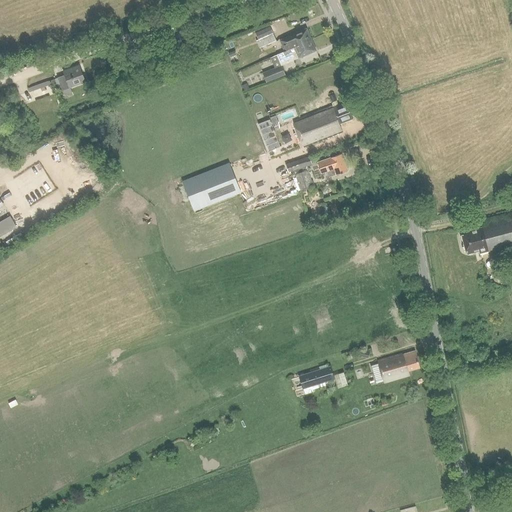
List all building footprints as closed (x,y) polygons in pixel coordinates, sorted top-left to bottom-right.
[(270,26),(255,33),(258,40),(273,33),(270,26)] [(284,52),(285,51),(312,40),(307,30),(279,41),(284,52)] [(276,32),(263,38),(266,46),(279,40),(276,32)] [(316,51),(312,40),(285,51),(284,52),(279,54),(283,65),(316,51)] [(86,83),(80,66),(63,72),(64,76),(58,78),(62,91),(86,83)] [(281,66),(263,73),(266,83),(285,76),(281,66)] [(347,101),(293,123),(303,148),(343,132),(339,124),(354,118),(347,101)] [(273,127),(280,125),(276,115),(270,117),(273,127)] [(269,120),(258,124),(269,151),(280,146),(269,120)] [(342,154),(318,162),(321,174),(327,172),(328,177),(347,172),(342,154)] [(311,155),(287,164),(289,172),(314,163),(311,155)] [(188,181),(185,182),(196,209),(238,192),(227,165),(188,181)] [(36,169),(13,185),(19,194),(42,178),(36,169)] [(314,186),(309,169),(295,173),(300,190),(314,186)] [(484,227),(462,233),(467,254),(479,251),(479,253),(489,251),(490,255),(511,249),(511,212),(482,220),(484,227)] [(0,242),(0,241),(0,236),(16,227),(10,216),(0,222),(0,242)] [(404,354),(378,361),(384,383),(410,376),(408,371),(420,368),(415,352),(404,355),(404,354)] [(331,366),(298,376),(303,390),(335,380),(334,376),(331,366)] [(343,373),(334,376),(335,380),(338,388),(347,385),(343,373)]
